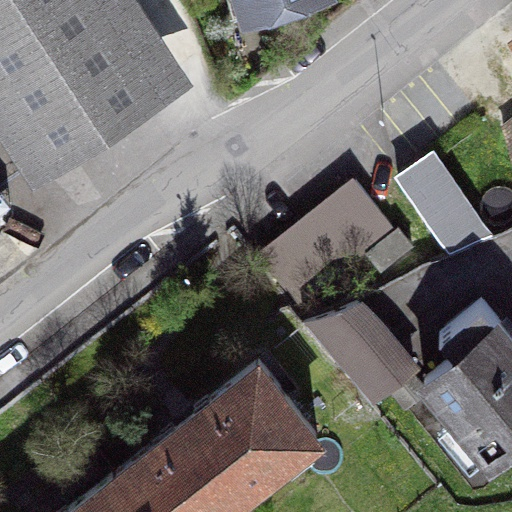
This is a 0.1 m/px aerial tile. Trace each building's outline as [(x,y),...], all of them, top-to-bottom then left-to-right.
[(0,0),(0,100),(38,159),(163,77),(112,0),(0,0)] [(230,0),(234,13),(278,0),(230,0)] [(511,117),(503,125),(511,157),(511,117)] [(427,148),(394,171),(449,252),(511,224),(511,175),(456,192),(427,148)] [(257,253),(295,300),(391,224),(354,177),(257,253)] [(411,242),(397,224),(366,249),(380,267),(411,242)] [(304,317),(371,399),(414,363),(357,294),(304,317)] [(511,436),(511,333),(481,295),(439,330),(455,350),(424,375),(490,455),(511,436)] [(114,469),(147,511),(213,511),(316,432),(257,357),(114,469)] [(147,511),(114,469),(57,511),(147,511)]
